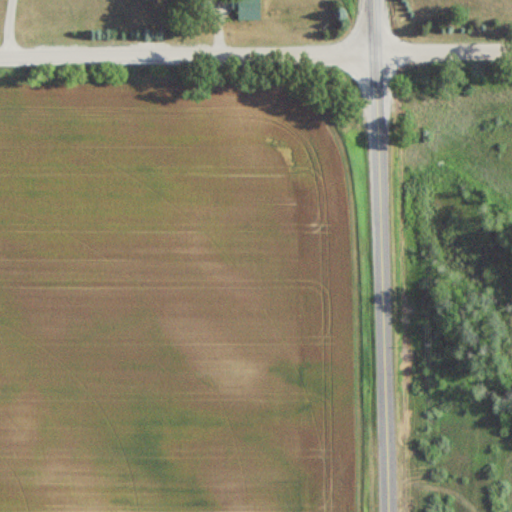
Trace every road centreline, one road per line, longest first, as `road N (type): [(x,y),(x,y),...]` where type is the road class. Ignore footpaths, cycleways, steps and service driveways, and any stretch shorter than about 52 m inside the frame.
road 1 (tertiary): [(389,511),(373,0)]
road 2 (residential): [(0,57),(511,54)]
